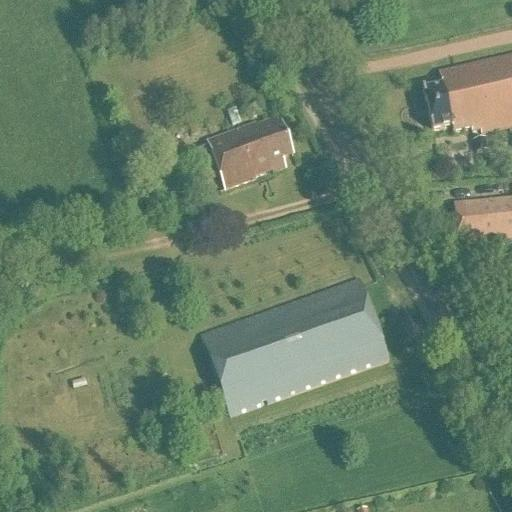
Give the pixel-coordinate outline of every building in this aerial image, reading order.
[(511,60),(438,78),(441,91),(421,96),(430,136),(450,132),(452,138),(470,133),(471,137),(480,135),(481,139),(511,131),(511,60)] [(206,146),(207,150),(192,156),(202,184),(217,178),(222,194),(283,173),(278,160),(289,156),(278,124),(255,131),(254,129),(206,146)] [(189,186),(150,195),(155,218),(194,210),(189,186)] [(511,201),(453,209),(457,240),(466,238),(468,253),(511,247),(511,201)] [(511,259),(480,267),(485,287),(511,280),(511,259)] [(359,284),(200,340),(229,422),(387,367),(359,284)]
